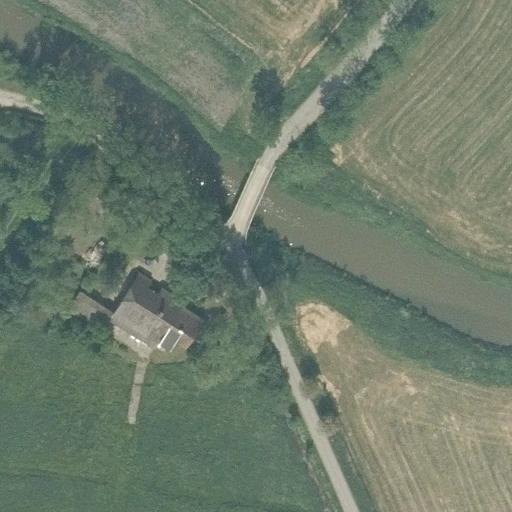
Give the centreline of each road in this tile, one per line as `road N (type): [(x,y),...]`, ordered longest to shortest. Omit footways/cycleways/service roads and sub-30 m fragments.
road 1 (unclassified): [(336,511),(211,228),(269,117),(375,0)]
road 2 (track): [(67,136),(211,228)]
road 3 (track): [(0,237),(67,136)]
